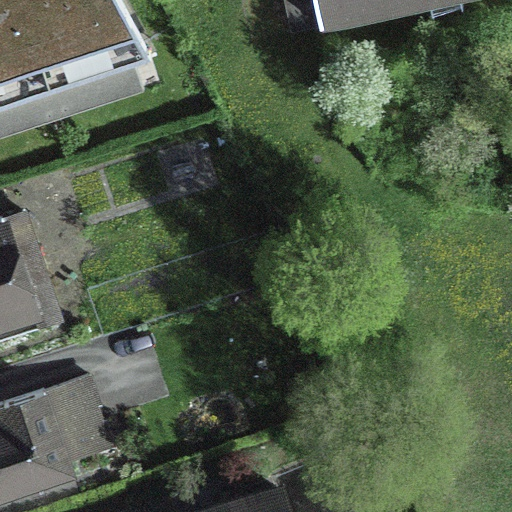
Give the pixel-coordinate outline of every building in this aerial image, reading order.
[(0,0),(0,103),(158,54),(126,0),(0,0)] [(314,0),(320,25),(324,24),(323,19),(404,1),(405,6),(407,5),(406,1),(408,0),(314,0)] [(11,252),(0,221),(0,341),(37,329),(29,305),(49,298),(31,245),(11,252)] [(86,376),(0,404),(0,483),(2,489),(27,481),(30,490),(40,486),(37,478),(66,469),(63,460),(96,449),(82,405),(94,401),(86,376)] [(282,511),(275,491),(212,511),(282,511)]
